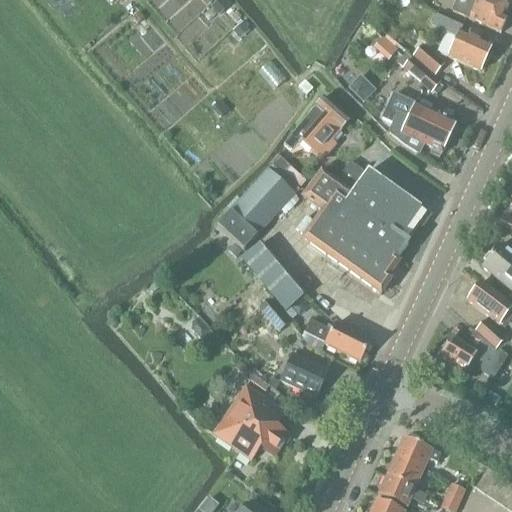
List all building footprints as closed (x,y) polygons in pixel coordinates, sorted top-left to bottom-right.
[(510,4),(500,0),(456,0),(459,1),(453,13),(500,35),(506,20),(503,19),(510,4)] [(432,30),(456,41),(448,59),(479,73),(490,48),(460,35),(462,29),(437,18),(432,30)] [(387,62),(398,51),(383,37),(372,48),(387,62)] [(412,58),(434,76),(443,66),(422,47),(412,58)] [(402,70),(430,95),(439,84),(410,60),(402,70)] [(349,89),(363,103),(375,91),(361,77),(349,89)] [(321,100),(310,113),(296,130),(305,139),(300,145),(320,162),(332,149),(328,146),(348,123),(321,100)] [(388,135),(404,147),(418,156),(423,147),(441,155),(455,125),(415,106),(408,121),(397,116),(388,135)] [(282,177),(287,171),(288,169),(276,159),(270,165),(282,177)] [(362,173),(349,164),(335,183),(348,193),(362,173)] [(265,173),(228,214),(215,229),(242,253),(256,239),(294,197),(265,173)] [(301,241),(380,297),(381,295),(391,281),(388,279),(398,265),(399,264),(396,262),(396,261),(407,246),(404,244),(425,215),(367,173),(351,195),(348,193),(335,183),(320,173),(301,199),(321,213),(301,241)] [(511,210),(500,224),(511,235),(511,210)] [(241,262),(284,314),(305,297),(261,245),(241,262)] [(480,269),(511,294),(511,293),(511,258),(498,247),(480,269)] [(466,302),(489,320),(496,311),(510,321),(507,326),(511,329),(511,308),(480,283),(473,292),(470,293),(467,297),(468,300),(466,302)] [(259,310),(279,334),(289,325),(268,302),(259,310)] [(320,353),(323,347),(359,365),(370,344),(334,326),(330,333),(309,322),(301,338),(310,349),(320,353)] [(474,333),(495,351),(504,341),(483,322),(474,333)] [(472,334),(465,346),(451,338),(439,358),(465,374),(469,367),(492,381),(506,358),(498,351),(495,354),(472,334)] [(279,384),(314,400),(327,373),(292,356),(279,384)] [(211,438),(212,439),(213,438),(250,463),(259,450),(263,446),(271,451),(267,456),(272,459),(288,437),(274,428),(283,415),(245,389),(211,438)] [(402,439),(394,458),(423,471),(431,452),(402,439)] [(394,458),(386,477),(414,490),(423,471),(394,458)] [(474,490),(484,497),(497,477),(487,470),(474,490)] [(414,490),(386,477),(377,496),(406,509),(410,498),(414,490)] [(484,497),(494,504),(507,484),(497,477),(484,497)] [(494,504),(504,510),(511,497),(511,486),(507,484),(494,504)] [(451,486),(444,503),(457,508),(464,492),(451,486)] [(421,494),(414,490),(410,498),(417,501),(421,494)] [(400,511),(375,501),(370,511),(400,511)] [(454,511),(457,508),(444,503),(441,510),(444,511),(454,511)]
